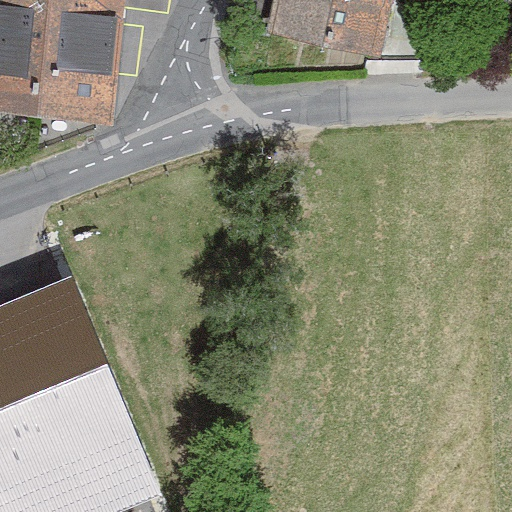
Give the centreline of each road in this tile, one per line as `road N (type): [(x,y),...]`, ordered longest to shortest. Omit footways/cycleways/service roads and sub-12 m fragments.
road 1 (residential): [(511,96),(334,105),(169,134)]
road 2 (residential): [(169,134),(0,195)]
road 3 (residential): [(207,0),(185,43),(169,134)]
